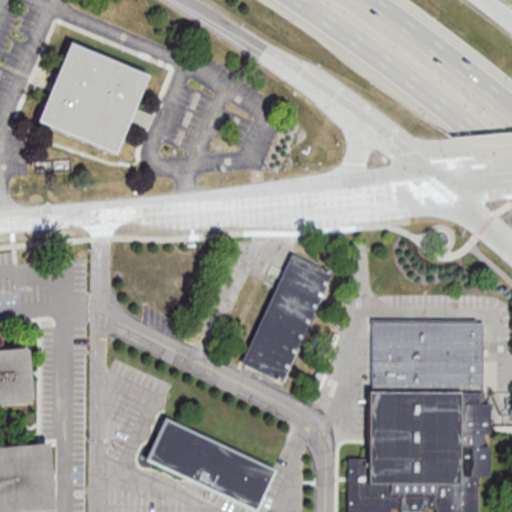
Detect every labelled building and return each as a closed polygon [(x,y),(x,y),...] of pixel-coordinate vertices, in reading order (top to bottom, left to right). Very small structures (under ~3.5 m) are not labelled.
[(68,41),(147,74),(114,152),(37,119),(68,41)] [(293,257),(334,275),(284,386),(243,368),(293,257)] [(373,393),(373,323),(485,323),(485,393),(373,393)] [(0,511),(0,350),(27,348),(32,403),(0,405),(0,447),(46,443),(51,511),(0,511)] [(373,393),(485,393),(485,405),(494,405),(493,435),(487,435),(487,447),(494,447),(493,477),(480,477),(479,511),(437,511),(437,510),(427,510),(427,511),(400,511),(400,510),(391,510),(391,511),(349,511),(349,480),(349,458),(369,458),(369,393),(373,393)] [(167,422),(274,471),(255,511),(254,511),(148,463),(167,422)]
